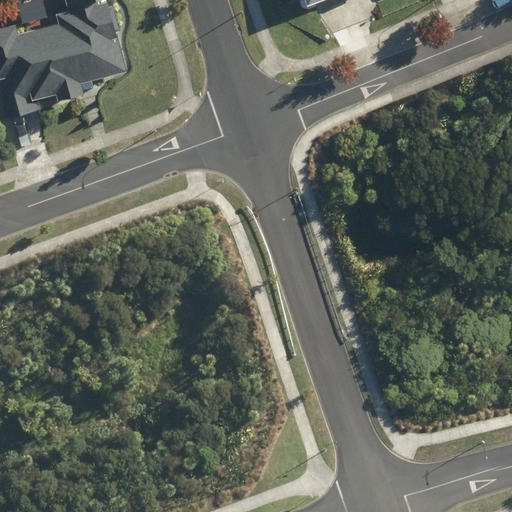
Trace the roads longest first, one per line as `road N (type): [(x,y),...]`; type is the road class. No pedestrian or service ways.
road 1 (residential): [(251,125),(381,505)]
road 2 (residential): [(511,22),(251,125)]
road 3 (residential): [(251,125),(0,218)]
road 4 (residential): [(381,505),(511,466)]
road 5 (residential): [(208,0),(251,125)]
